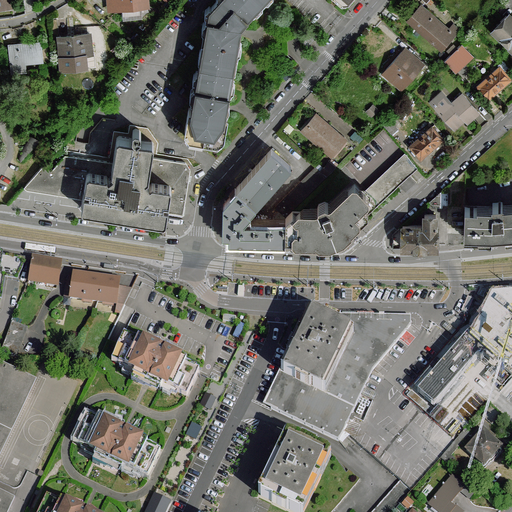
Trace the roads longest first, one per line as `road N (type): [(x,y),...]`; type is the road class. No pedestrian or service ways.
road 1 (tertiary): [(378,0),(213,188),(198,246)]
road 2 (residential): [(370,259),(376,236),(511,116)]
road 3 (tertiary): [(198,246),(0,216)]
road 4 (tertiary): [(0,242),(195,276)]
road 5 (residential): [(370,259),(198,246)]
road 6 (residential): [(511,249),(370,259)]
